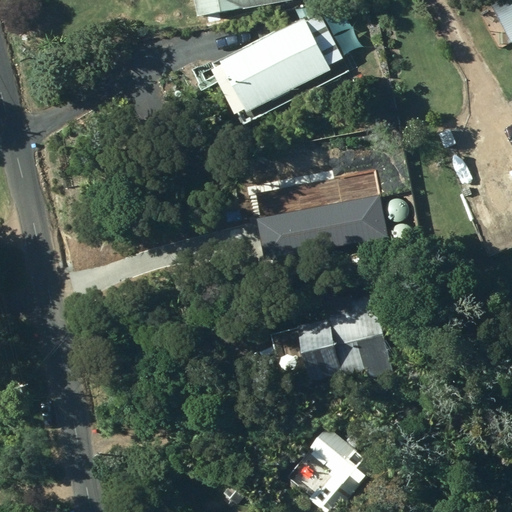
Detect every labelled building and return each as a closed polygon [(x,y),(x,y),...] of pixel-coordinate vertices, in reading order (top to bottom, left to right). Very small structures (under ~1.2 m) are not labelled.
[(196,0),(200,17),(294,0),(293,0),(196,0)] [(302,19),(318,11),(314,4),(306,8),(305,5),(297,10),(302,19)] [(251,113),(332,70),(330,67),(346,59),(323,15),(308,23),(306,19),(224,61),(225,64),(215,70),(237,114),(248,109),(251,113)] [(268,34),(266,25),(259,27),(262,36),(268,34)] [(345,155),(354,208),(378,203),(378,202),(392,200),(386,167),(398,165),(396,150),(370,155),(370,151),(345,155)] [(370,224),(349,227),(352,254),(373,251),(370,224)] [(326,229),(307,232),(312,262),(331,259),(326,229)] [(300,325),(314,382),(368,369),(371,385),(398,379),(380,305),(353,311),(351,302),(331,307),(333,317),(300,325)] [(335,471),(312,498),(328,511),(340,511),(370,476),(360,468),(371,454),(332,422),(309,450),(335,471)]
